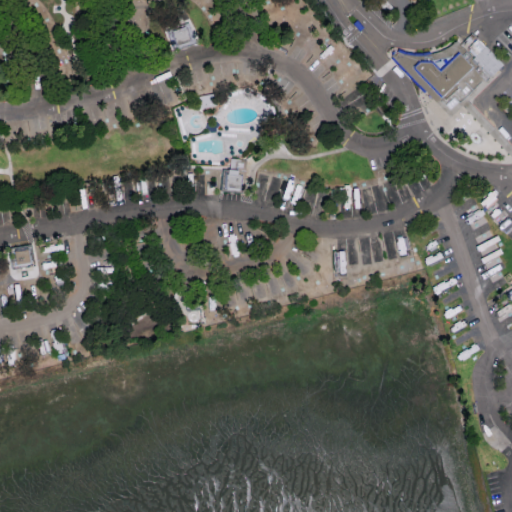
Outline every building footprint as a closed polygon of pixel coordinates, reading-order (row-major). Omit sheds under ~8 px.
[(409,0),(392,0),(392,8),(409,8),(409,0)] [(195,41),(187,22),(166,31),(173,49),(195,41)] [(502,65),(475,32),(461,44),(458,40),(444,51),(449,57),(450,56),(451,58),(440,67),(437,64),(429,63),(430,55),(395,51),(391,54),(431,102),(443,103),(448,109),(502,65)] [(239,170),(224,169),(223,189),(238,190),(239,170)] [(12,247),(13,266),(28,265),(27,246),(12,247)] [(175,312),(185,312),(185,299),(175,299),(175,312)] [(495,312),(499,320),(509,314),(505,307),(495,312)]
